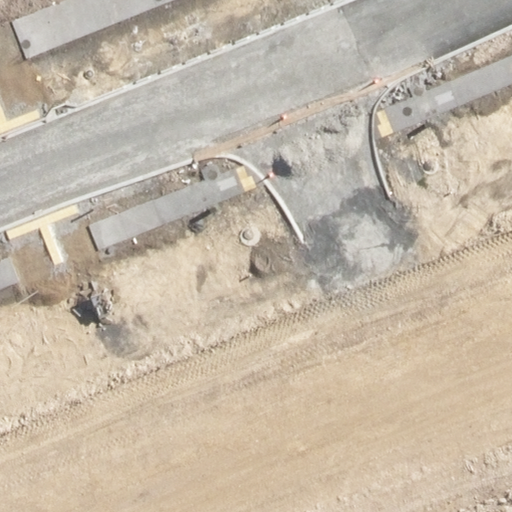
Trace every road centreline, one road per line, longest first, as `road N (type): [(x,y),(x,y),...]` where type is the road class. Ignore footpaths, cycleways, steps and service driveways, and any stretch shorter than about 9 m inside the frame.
road 1 (residential): [(277,70),(0,182)]
road 2 (residential): [(277,70),(353,267)]
road 3 (residential): [(450,0),(277,70)]
